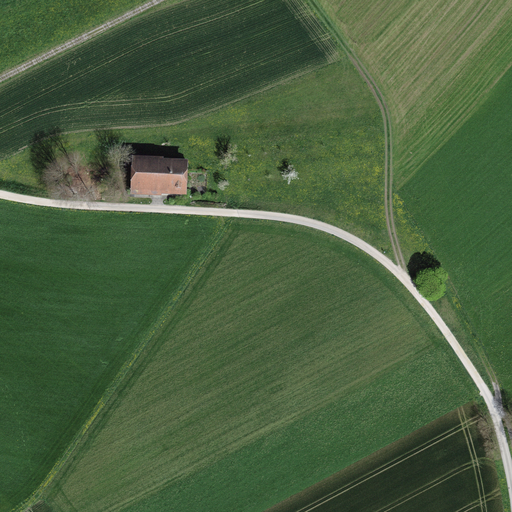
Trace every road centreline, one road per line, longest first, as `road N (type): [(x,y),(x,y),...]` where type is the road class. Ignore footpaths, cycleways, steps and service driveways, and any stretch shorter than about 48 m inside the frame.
road 1 (track): [(0,194),(308,222),(377,254),(492,401),(511,498)]
road 2 (track): [(314,0),(366,68),(386,112),(403,279)]
road 3 (track): [(0,81),(160,0)]
